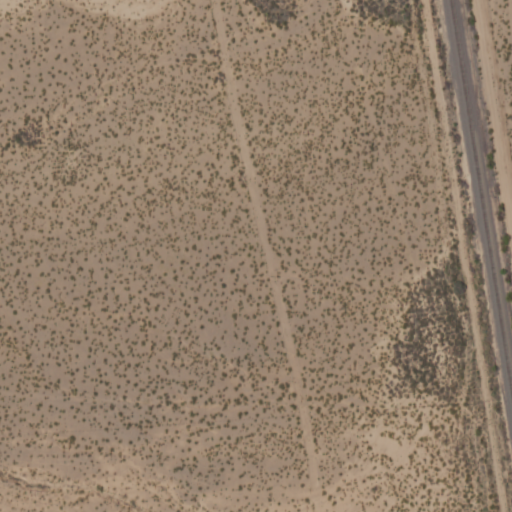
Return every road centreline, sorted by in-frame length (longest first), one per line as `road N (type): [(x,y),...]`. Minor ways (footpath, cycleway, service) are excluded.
road 1 (track): [(317,511),(215,0)]
road 2 (residential): [(511,248),(473,0)]
